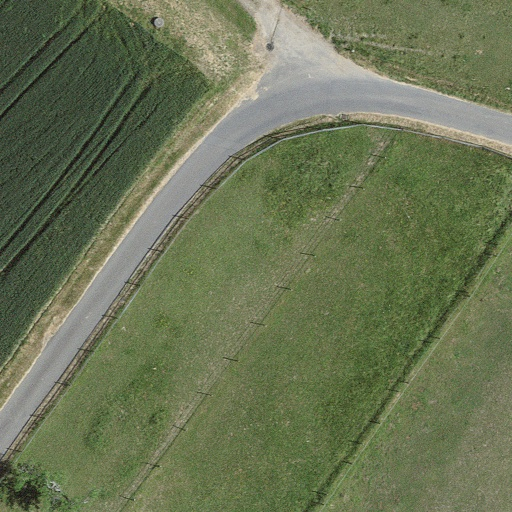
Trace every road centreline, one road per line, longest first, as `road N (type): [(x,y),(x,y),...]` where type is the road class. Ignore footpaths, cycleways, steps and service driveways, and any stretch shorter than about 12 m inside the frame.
road 1 (unclassified): [(511,129),(358,94),(300,99),(245,123),(167,201),(0,433)]
road 2 (track): [(254,0),(332,94)]
